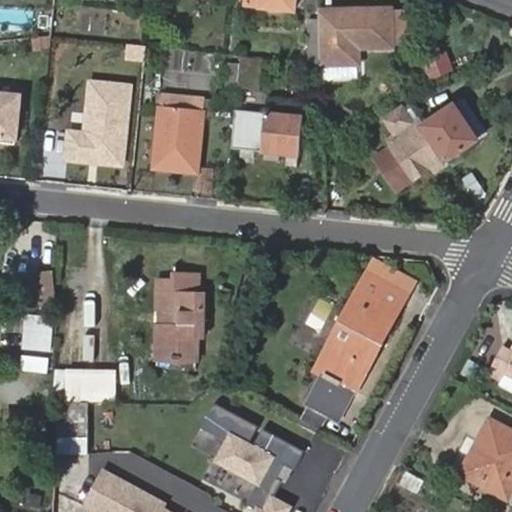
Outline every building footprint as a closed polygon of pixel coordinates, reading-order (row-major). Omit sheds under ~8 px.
[(246,0),(247,6),(294,9),(294,0),(246,0)] [(124,16),(146,18),(147,2),(126,1),(124,16)] [(357,47),(392,46),(391,27),(391,13),(391,8),(356,10),(356,15),(350,15),(349,10),(318,12),(321,65),(357,64),(357,47)] [(391,13),(391,27),(392,41),(408,41),(407,12),(391,13)] [(264,60),(243,58),(239,88),(260,90),(264,60)] [(84,130),(67,128),(64,162),(127,168),(135,84),(89,80),(84,130)] [(0,93),(0,144),(17,146),(21,95),(0,93)] [(165,94),(155,169),(198,175),(206,100),(165,94)] [(422,130),(449,162),(480,137),(453,105),(422,130)] [(287,116),(237,111),(233,150),(300,156),(305,111),(288,109),(287,116)] [(397,206),(449,162),(422,130),(417,122),(410,128),(398,114),(382,128),(393,142),(380,153),(389,163),(378,172),(388,184),(382,189),(397,206)] [(57,303),(58,272),(36,271),(35,302),(57,303)] [(321,375),(307,400),(336,416),(368,359),(371,361),(376,352),(374,351),(378,343),(380,344),(408,296),(366,273),(340,321),(353,328),(343,346),(332,340),(316,367),(322,371),(320,375),(321,375)] [(160,280),(158,311),(166,312),(166,324),(158,323),(155,357),(194,360),(196,338),(202,339),(205,297),(198,296),(199,276),(176,275),(176,280),(160,280)] [(166,312),(158,311),(158,323),(166,324),(166,312)] [(28,317),(26,348),(51,350),(53,320),(28,317)] [(511,352),(503,349),(490,375),(503,382),(507,374),(511,376),(511,352)] [(116,365),(60,363),(59,395),(115,397),(116,365)] [(216,400),(202,425),(227,440),(215,460),(259,485),(249,503),(257,507),(254,511),(292,511),(296,505),(281,496),(306,451),(216,400)] [(307,400),(297,417),(330,435),(340,418),(336,416),(307,400)] [(511,432),(488,420),(460,474),(507,499),(511,490),(511,432)] [(58,447),(83,449),(84,435),(59,434),(58,447)] [(168,501),(102,466),(81,506),(91,511),(176,511),(166,506),(168,501)]
